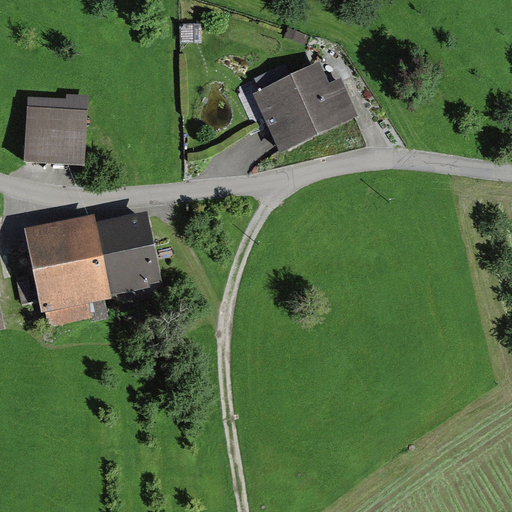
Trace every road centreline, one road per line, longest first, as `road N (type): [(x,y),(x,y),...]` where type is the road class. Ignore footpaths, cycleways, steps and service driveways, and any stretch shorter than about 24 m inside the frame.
road 1 (track): [(247,511),(227,329),(250,242),(278,197),(300,179)]
road 2 (track): [(158,198),(227,329)]
